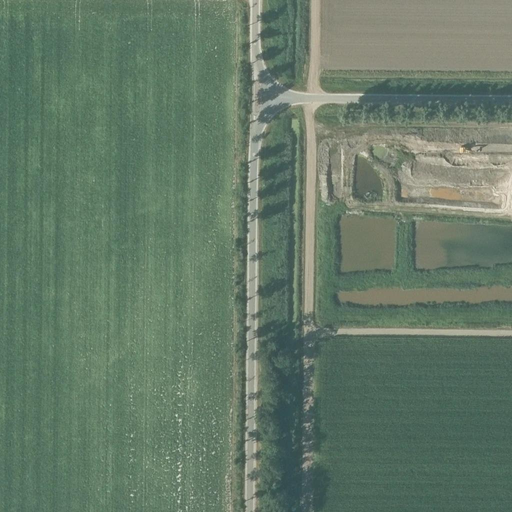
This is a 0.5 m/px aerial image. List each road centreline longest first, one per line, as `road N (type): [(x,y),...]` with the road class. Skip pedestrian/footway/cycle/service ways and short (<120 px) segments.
road 1 (unclassified): [(249,511),(253,141),(266,98)]
road 2 (unclassified): [(266,98),(511,100)]
